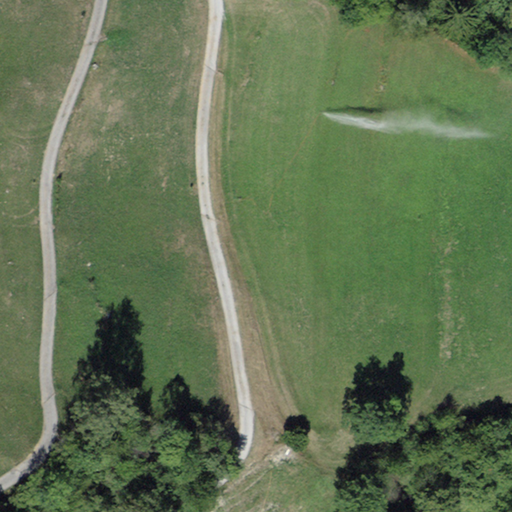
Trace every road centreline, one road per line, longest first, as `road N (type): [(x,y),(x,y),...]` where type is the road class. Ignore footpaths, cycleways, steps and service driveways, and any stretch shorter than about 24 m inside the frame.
road 1 (track): [(216,0),(203,152),(249,430),(223,474),(184,511)]
road 2 (track): [(0,486),(37,459),(51,435),(49,169),(104,0)]
